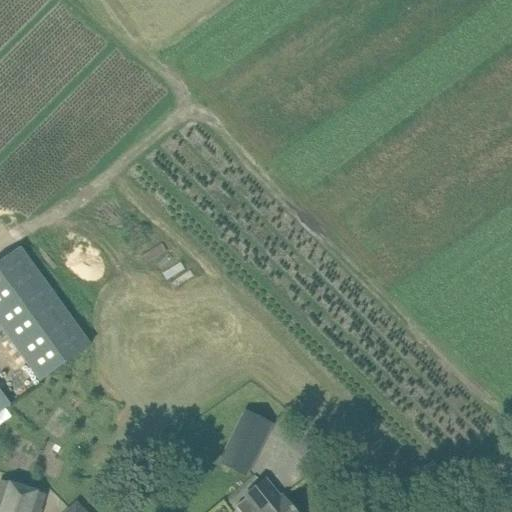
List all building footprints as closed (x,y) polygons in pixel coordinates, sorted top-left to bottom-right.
[(0,261),(0,325),(40,382),(89,346),(19,248),(0,261)] [(0,411),(11,403),(0,388),(0,411)] [(245,412),(220,462),(244,474),(270,424),(245,412)] [(0,480),(0,511),(39,511),(45,495),(0,480)] [(294,511),(282,497),(279,499),(264,480),(244,496),(257,511),(294,511)] [(84,511),(76,503),(67,511),(84,511)]
